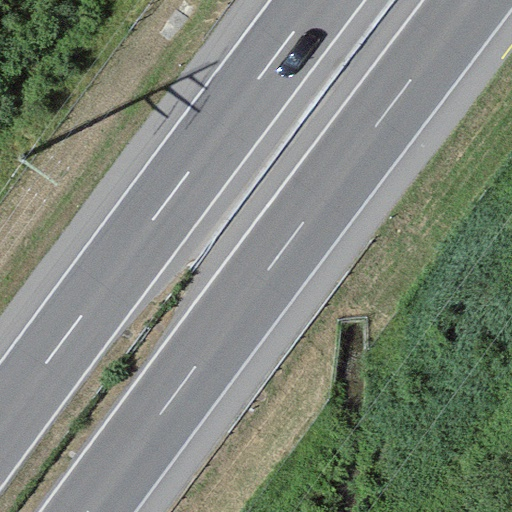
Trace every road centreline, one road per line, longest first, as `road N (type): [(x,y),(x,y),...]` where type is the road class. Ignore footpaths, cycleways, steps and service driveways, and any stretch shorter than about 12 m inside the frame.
road 1 (motorway): [(89,511),(473,0)]
road 2 (motorway): [(319,0),(0,427)]
